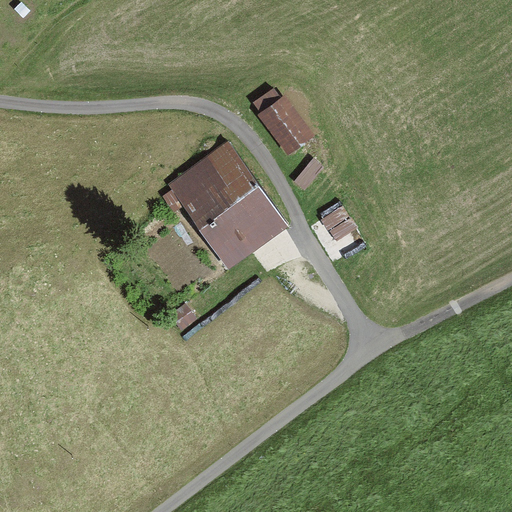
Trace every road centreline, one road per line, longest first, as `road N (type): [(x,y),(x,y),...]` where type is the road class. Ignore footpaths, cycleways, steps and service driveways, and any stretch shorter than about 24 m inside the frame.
road 1 (residential): [(0,101),(59,109),(176,103),(215,111),(260,150),(370,351)]
road 2 (residential): [(161,511),(370,351)]
road 3 (track): [(370,351),(511,281)]
